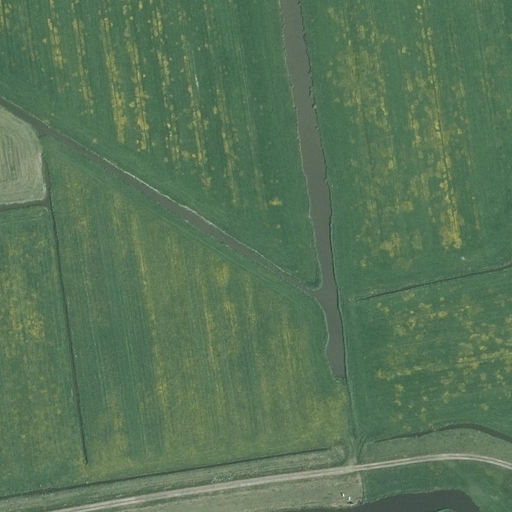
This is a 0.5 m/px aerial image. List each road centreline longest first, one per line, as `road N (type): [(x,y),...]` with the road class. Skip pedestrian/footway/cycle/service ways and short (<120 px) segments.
road 1 (track): [(351,469),(71,511)]
road 2 (unclassified): [(511,466),(437,457),(351,469)]
